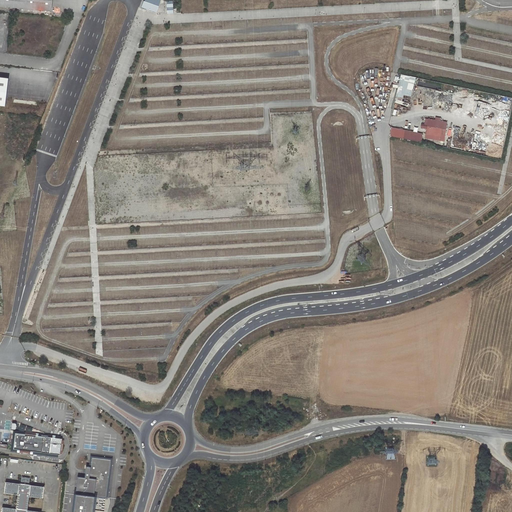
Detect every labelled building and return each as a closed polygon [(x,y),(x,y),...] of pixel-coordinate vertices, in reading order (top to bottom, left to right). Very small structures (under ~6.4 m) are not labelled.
[(0,0),(0,6),(51,12),(52,0),(0,0)] [(157,13),(161,0),(145,0),(145,2),(144,1),(142,8),(157,13)] [(401,75),(395,99),(409,103),(415,78),(401,75)] [(8,79),(0,78),(0,105),(5,106),(8,79)] [(429,119),(425,138),(444,141),(446,122),(440,121),(441,118),(436,117),(435,120),(429,119)] [(391,127),(389,136),(421,142),(423,134),(391,127)] [(494,132),(489,156),(501,159),(507,135),(494,132)] [(59,454),(61,438),(18,433),(18,434),(14,433),(12,448),(16,448),(16,449),(59,454)] [(77,476),(72,511),(92,511),(94,496),(106,497),(111,459),(91,457),(90,466),(85,466),(84,477),(77,476)] [(20,478),(19,485),(31,487),(32,480),(20,478)] [(30,511),(27,511),(29,498),(39,499),(43,500),(45,489),(31,487),(19,485),(6,483),(4,495),(17,497),(16,510),(2,508),(1,511),(30,511)]
